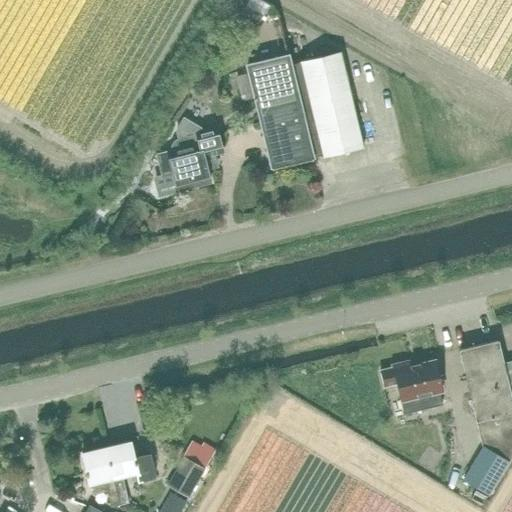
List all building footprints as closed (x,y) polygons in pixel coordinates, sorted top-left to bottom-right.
[(281,13),(288,4),(282,0),(265,0),(264,2),(281,13)] [(287,56),(247,65),(255,98),(253,98),(254,100),(255,100),(272,169),(313,159),(312,158),(322,155),(322,157),(364,147),(341,52),(289,65),(287,56)] [(171,148),(172,152),(154,156),(160,180),(174,176),(178,191),(210,183),(206,170),(211,168),(214,164),(211,152),(219,150),(220,153),(222,153),(216,128),(197,133),(196,130),(198,127),(184,119),(177,130),(179,140),(176,141),(174,143),(172,145),(171,148)] [(248,147),(248,132),(221,133),(221,148),(248,147)] [(497,340),(460,349),(483,447),(463,480),(489,495),(511,455),(511,361),(502,364),(497,340)] [(384,387),(396,384),(403,413),(441,404),(438,392),(442,391),(435,361),(410,367),(409,362),(392,366),(392,368),(380,371),(384,387)] [(132,441),(106,448),(120,504),(131,502),(124,476),(138,473),(140,481),(157,477),(151,453),(136,457),(132,441)] [(111,506),(120,504),(106,448),(80,454),(88,486),(92,485),(95,494),(107,491),(111,506)] [(187,495),(194,481),(202,467),(182,455),(166,483),(187,495)] [(171,492),(159,511),(179,511),(186,500),(171,492)]
